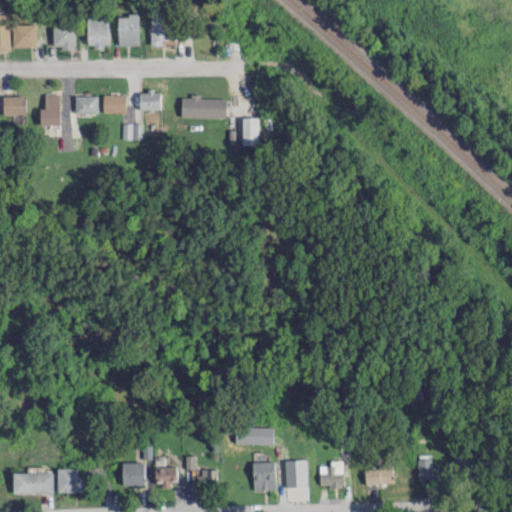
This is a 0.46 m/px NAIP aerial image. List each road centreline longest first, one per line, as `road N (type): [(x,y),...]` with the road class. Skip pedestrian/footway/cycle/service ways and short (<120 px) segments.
road 1 (residential): [(147,511),(459,505)]
road 2 (residential): [(0,68),(230,65)]
